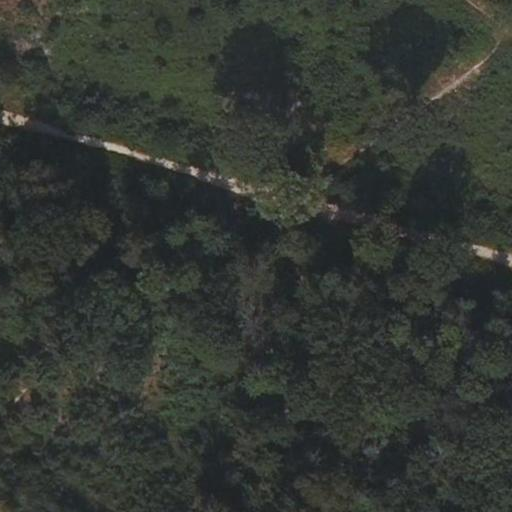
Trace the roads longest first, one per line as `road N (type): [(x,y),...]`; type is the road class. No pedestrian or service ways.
road 1 (track): [(0,136),(265,215)]
road 2 (track): [(265,215),(511,290)]
